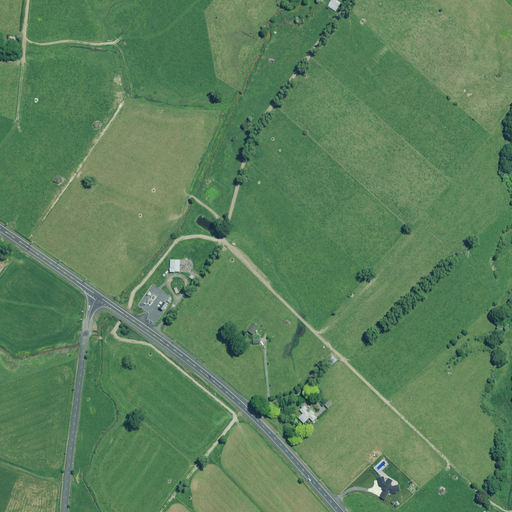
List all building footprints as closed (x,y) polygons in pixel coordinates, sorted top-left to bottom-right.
[(341,3),(336,0),(331,0),(328,6),(336,11),(338,7),(341,3)] [(180,260),(171,260),(170,272),(175,272),(175,271),(180,272),(180,260)] [(259,326),(254,323),(249,331),(254,335),(259,326)] [(337,360),(333,356),(328,361),(333,365),(337,360)] [(333,404),(329,400),(325,405),(328,408),(333,404)] [(309,408),(304,402),(300,406),(302,408),(300,410),(303,414),(299,418),(304,423),(309,418),(313,421),(317,418),(314,415),(315,413),(312,409),(310,411),(307,409),(309,408)] [(392,494),(393,493),(393,495),(398,494),(397,492),(401,491),(399,485),(393,486),(391,485),(393,480),(389,478),(386,482),(385,481),(383,476),(377,478),(379,486),(383,488),(382,489),(383,490),(379,497),(385,501),(390,492),(392,494)]
